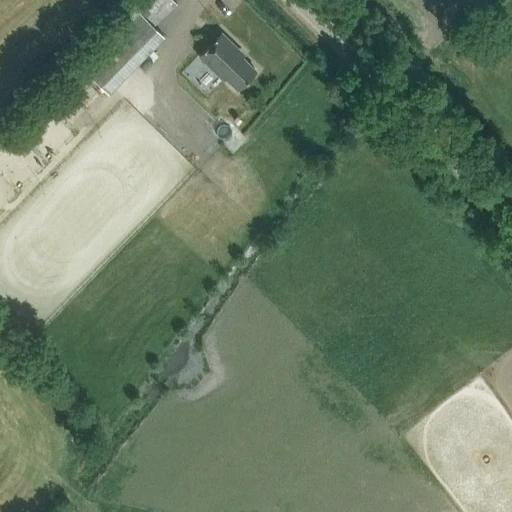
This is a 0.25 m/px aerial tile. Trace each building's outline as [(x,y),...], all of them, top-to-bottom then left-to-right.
[(135,7),(145,17),(161,0),(138,0),(138,1),(140,2),(135,7)] [(164,35),(135,7),(79,65),(108,93),(164,35)] [(221,33),(199,56),(223,79),(225,77),(237,89),(255,70),(236,51),(238,49),(221,33)] [(202,72),(192,62),(181,73),(191,83),(202,72)] [(217,151),(224,153),(225,153),(227,149),(217,139),(210,149),(213,150),(217,151)]
